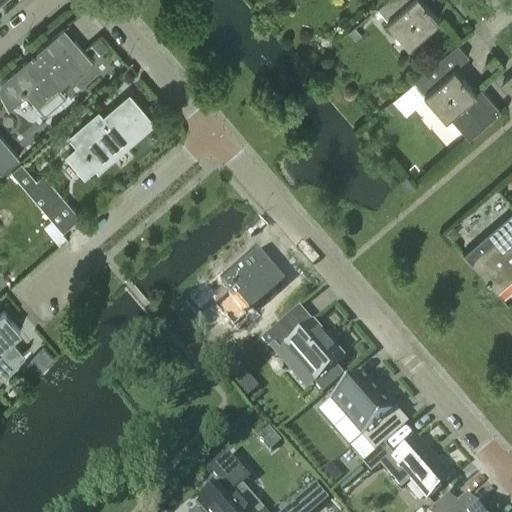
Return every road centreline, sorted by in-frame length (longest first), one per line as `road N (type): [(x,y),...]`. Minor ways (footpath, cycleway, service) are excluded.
road 1 (residential): [(511,475),(211,135)]
road 2 (residential): [(28,300),(211,135)]
road 3 (residential): [(211,135),(96,0)]
